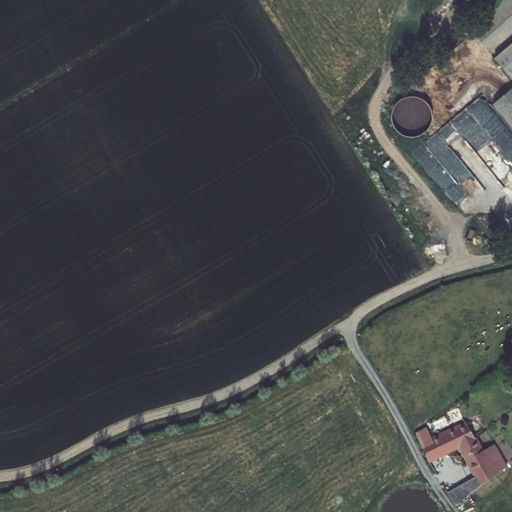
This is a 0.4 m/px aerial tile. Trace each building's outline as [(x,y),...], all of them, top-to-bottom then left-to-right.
[(430,15),(435,22),(455,7),(450,0),(430,15)] [(511,0),(496,0),(467,29),(485,46),(511,18),(511,0)] [(511,90),(495,105),(511,125),(511,90)] [(341,120),(351,133),(362,125),(352,112),(341,120)] [(453,120),(429,142),(471,188),(479,179),(493,168),(453,120)] [(496,126),(489,131),(505,153),(511,147),(511,131),(508,125),(500,131),(496,126)] [(494,454),(484,460),(490,470),(500,463),(494,454)] [(473,484),(466,473),(446,486),(453,496),(473,484)]
